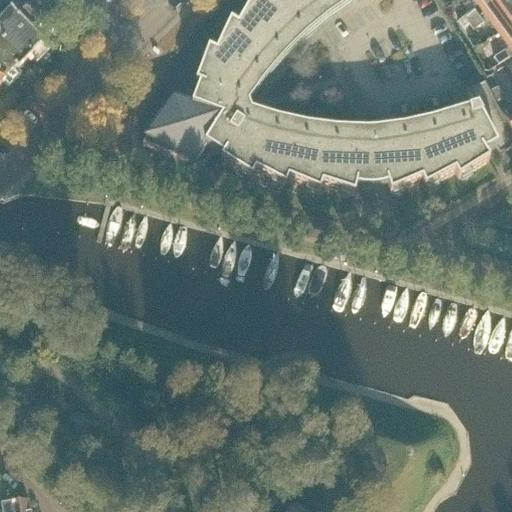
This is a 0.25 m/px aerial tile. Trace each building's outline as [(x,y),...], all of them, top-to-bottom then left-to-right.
[(195,88),(199,90),(201,91),(198,98),(196,103),(194,109),(192,108),(172,101),(149,136),(142,147),(195,167),(206,150),(222,160),(220,163),(251,183),(254,176),(284,191),(288,184),(319,197),(321,189),(354,199),(357,187),(360,187),(364,188),(368,188),(372,188),(378,187),(382,186),(386,185),(390,197),(421,185),(424,192),(454,176),(458,184),(488,164),(484,156),(495,150),(499,157),(511,148),(511,140),(484,87),(460,97),(469,114),(431,126),(403,132),(373,136),(365,136),(336,135),(307,131),(278,125),(250,116),(247,108),(264,84),(283,62),(304,42),(327,23),(360,0),(368,0),(372,4),(376,0),(265,0),(261,7),(254,2),(237,31),(230,27),(215,58),(208,54),(195,88)] [(472,0),(484,15),(504,0),(472,0)] [(504,0),(484,15),(499,36),(511,26),(511,8),(506,0),(504,0)] [(0,42),(25,67),(31,61),(36,66),(49,53),(34,38),(42,29),(25,13),(16,21),(9,14),(0,23),(0,42)] [(464,21),(468,27),(478,19),(473,13),(464,21)] [(478,19),(468,27),(473,33),(483,26),(478,19)] [(511,54),(511,26),(499,36),(511,54)] [(8,89),(21,77),(18,74),(25,67),(0,42),(0,81),(4,85),(8,89)] [(498,67),(509,61),(504,54),(494,61),(498,67)] [(497,106),(504,102),(498,92),(491,95),(497,106)] [(511,108),(507,112),(505,109),(498,113),(511,140),(511,108)]
